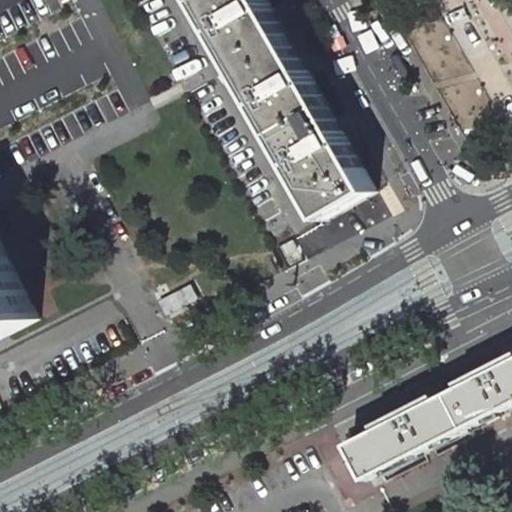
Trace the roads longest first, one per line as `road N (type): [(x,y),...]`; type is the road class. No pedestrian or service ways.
road 1 (tertiary): [(461,226),(0,470)]
road 2 (tertiary): [(42,511),(493,285)]
road 3 (residential): [(331,0),(461,226)]
road 4 (unknown): [(361,511),(511,431)]
